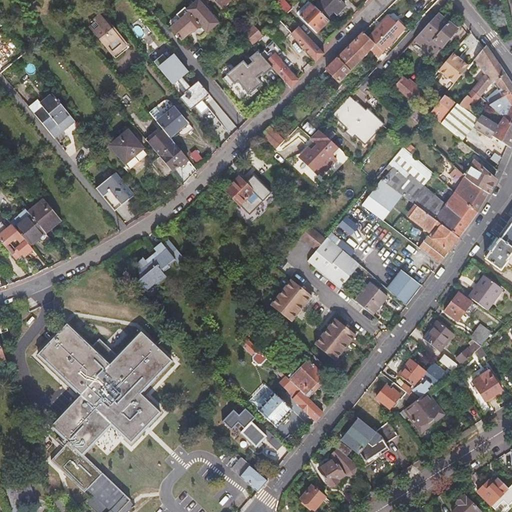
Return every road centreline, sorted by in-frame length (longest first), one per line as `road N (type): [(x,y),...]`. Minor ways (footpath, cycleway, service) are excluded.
road 1 (unclassified): [(511,179),(257,508)]
road 2 (residential): [(0,76),(131,235)]
road 3 (unclassified): [(386,0),(250,133)]
road 4 (residential): [(250,133),(141,0)]
road 5 (tertiary): [(511,424),(373,511)]
road 6 (unclassified): [(250,133),(172,211),(131,235)]
road 7 (unclassified): [(131,235),(0,301)]
road 8 (unknown): [(296,259),(392,339)]
